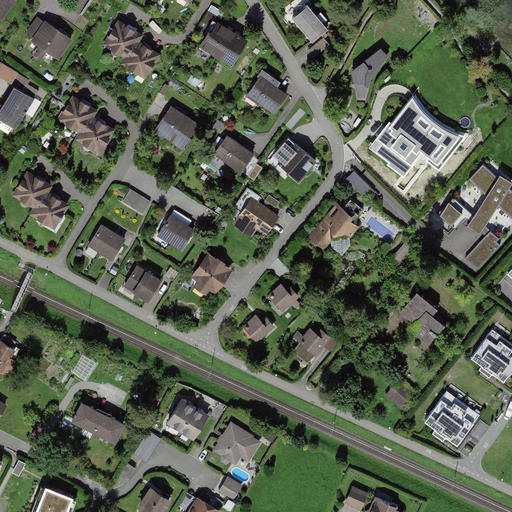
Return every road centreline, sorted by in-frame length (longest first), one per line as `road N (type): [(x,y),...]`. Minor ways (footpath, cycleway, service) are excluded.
road 1 (residential): [(202,344),(337,168),(334,137),(251,0)]
road 2 (residential): [(202,344),(469,470)]
road 3 (residential): [(0,242),(202,344)]
road 4 (residential): [(100,492),(123,492),(162,456),(213,480)]
